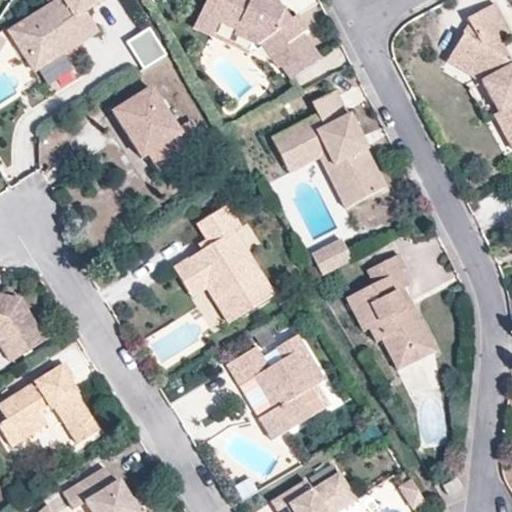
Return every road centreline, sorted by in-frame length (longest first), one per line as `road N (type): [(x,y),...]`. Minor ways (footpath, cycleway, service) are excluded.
road 1 (residential): [(354,27),(492,308),(486,511)]
road 2 (residential): [(18,222),(55,260),(212,511)]
